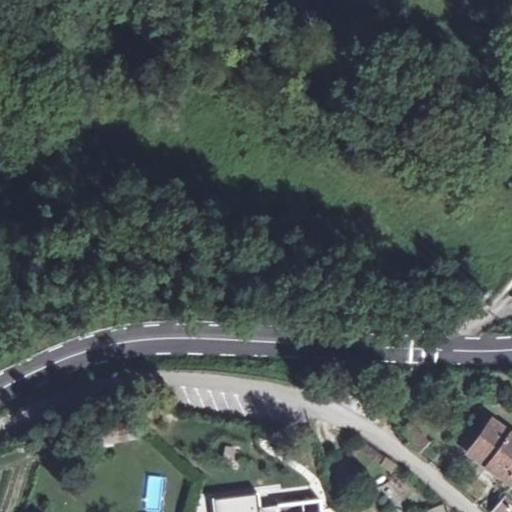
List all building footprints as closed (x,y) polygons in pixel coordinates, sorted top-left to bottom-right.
[(510,483),(508,487),(511,488),(511,439),(482,418),(460,446),(510,483)] [(407,430),(400,437),(417,453),(424,445),(407,430)] [(147,511),(160,511),(164,477),(146,475),(143,511),(147,511)] [(253,511),(252,493),(206,496),(207,511),(253,511)] [(507,511),(511,507),(511,505),(500,496),(487,511),(507,511)]
